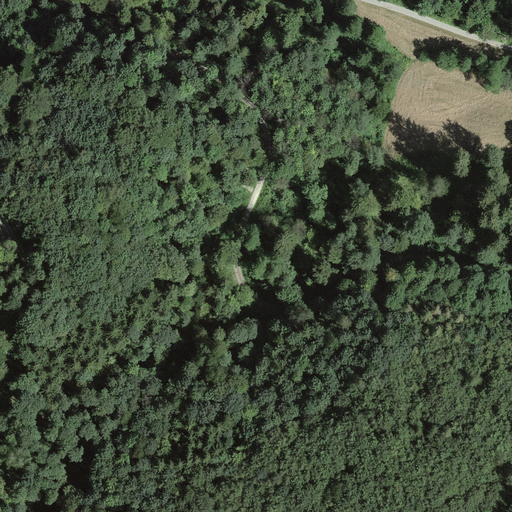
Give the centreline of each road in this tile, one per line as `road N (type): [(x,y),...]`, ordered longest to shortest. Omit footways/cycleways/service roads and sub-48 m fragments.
road 1 (track): [(60,0),(210,72),(259,113),(270,157),(235,253),(255,302),(301,306),(374,264),(408,257),(511,274)]
road 2 (track): [(0,212),(30,282),(0,398)]
road 3 (track): [(362,0),(511,47)]
